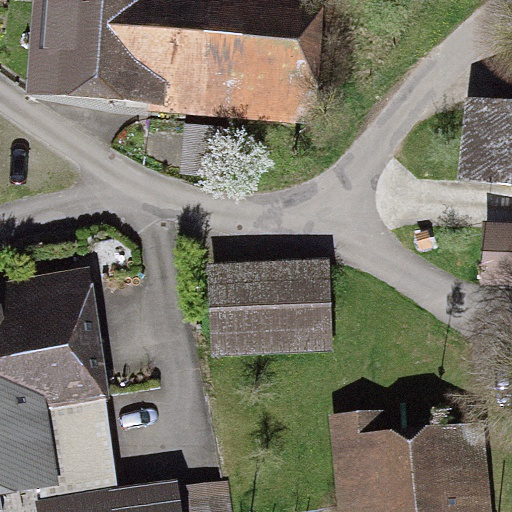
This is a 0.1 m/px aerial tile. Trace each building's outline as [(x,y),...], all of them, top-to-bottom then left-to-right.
[(50,0),(43,87),(150,96),(157,0),(50,0)] [(157,0),(150,96),(271,106),(277,31),(274,30),(276,0),(157,0)] [(511,117),(475,114),(467,181),(511,186),(511,117)] [(511,228),(489,228),(488,284),(511,285),(511,228)] [(322,271),(216,275),(219,348),(325,343),(322,271)] [(10,286),(13,312),(26,409),(36,478),(41,511),(170,511),(168,491),(117,498),(88,273),(10,286)] [(0,414),(26,409),(13,312),(0,313),(0,414)] [(0,483),(36,478),(26,409),(0,414),(0,483)] [(381,412),(334,418),(342,511),(490,511),(481,426),(384,439),(381,412)]
